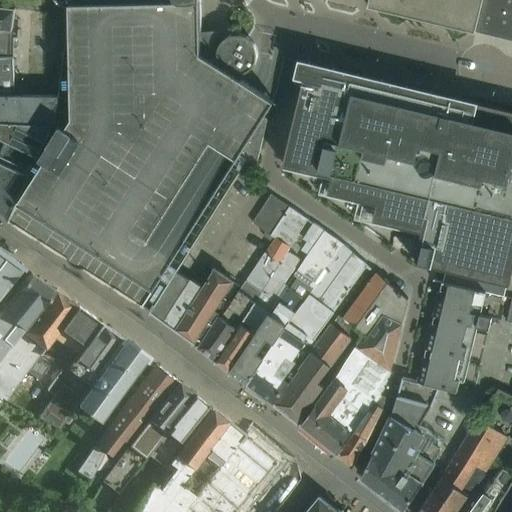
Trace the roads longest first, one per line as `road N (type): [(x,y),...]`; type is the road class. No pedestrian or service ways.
road 1 (residential): [(511,72),(286,24),(276,41)]
road 2 (unclassified): [(276,41),(219,156)]
